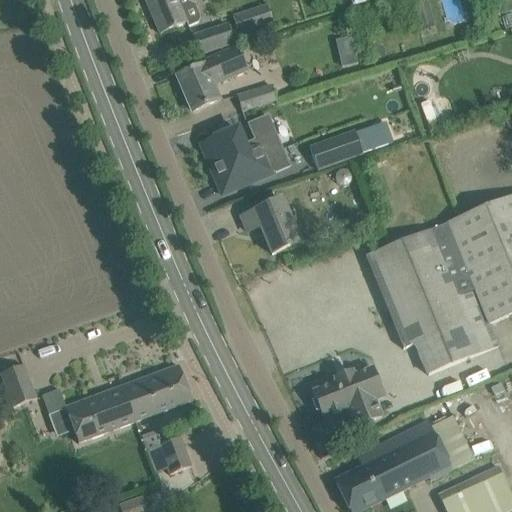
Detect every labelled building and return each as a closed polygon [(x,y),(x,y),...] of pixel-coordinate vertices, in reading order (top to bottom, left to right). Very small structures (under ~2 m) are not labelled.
[(145,0),(160,36),(188,24),(190,27),(198,24),(200,20),(195,5),(189,3),(187,0),(145,0)] [(436,28),(428,2),(414,6),(421,32),(436,28)] [(198,54),(233,43),(227,21),(192,32),(198,54)] [(332,42),(338,69),(355,65),(348,38),(332,42)] [(205,66),(196,70),(178,78),(193,113),(220,102),(213,86),(248,71),(237,47),(203,62),(205,66)] [(397,107),(408,103),(398,72),(369,81),(372,90),(389,85),(397,107)] [(240,111),(277,99),(272,82),(235,93),(240,111)] [(238,131),(205,144),(215,167),(211,169),(222,197),(289,168),(268,118),(249,126),(255,142),(245,147),(238,131)] [(362,128),(354,132),(352,128),(307,145),(316,170),(361,153),(362,156),(371,152),(362,128)] [(335,177),(335,181),(336,184),(338,187),(341,188),(345,188),(348,187),(350,184),(351,180),(350,177),(348,174),(344,172),(341,173),(338,174),(335,177)] [(404,350),(404,351),(416,346),(428,377),(447,369),(499,348),(490,326),(511,316),(511,197),(429,232),(366,258),(366,259),(369,258),(407,348),(404,350)] [(241,219),(247,234),(260,229),(272,257),(299,245),(281,203),(241,219)] [(0,379),(11,410),(19,407),(37,401),(24,367),(0,375),(0,379)] [(91,400),(68,409),(69,410),(75,429),(76,430),(82,446),(104,437),(133,427),(133,425),(173,410),(192,403),(179,367),(172,370),(160,374),(119,390),(91,400)] [(354,378),(352,373),(334,380),(336,385),(313,394),(324,422),(348,413),(354,430),(382,419),(375,402),(384,399),(372,370),(354,378)] [(362,470),(335,483),(349,511),(363,511),(428,480),(430,484),(452,473),(428,424),(357,459),(362,470)] [(157,432),(141,438),(142,440),(141,441),(145,452),(157,448),(165,468),(166,471),(168,477),(192,469),(181,439),(173,442),(172,442),(168,431),(158,434),(157,432)] [(444,511),(505,511),(511,509),(511,499),(496,465),(436,493),(444,511)] [(120,511),(144,511),(148,511),(143,497),(118,506),(120,511)]
